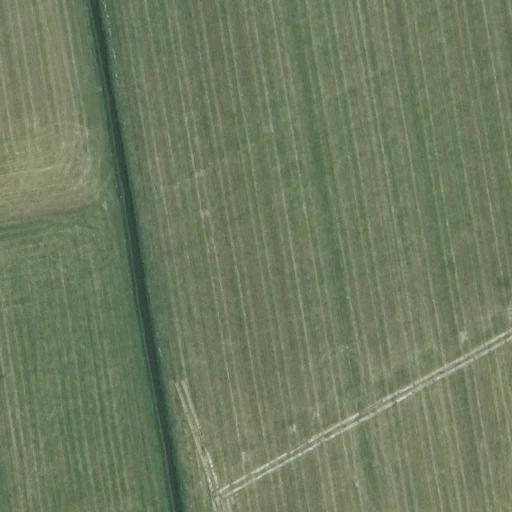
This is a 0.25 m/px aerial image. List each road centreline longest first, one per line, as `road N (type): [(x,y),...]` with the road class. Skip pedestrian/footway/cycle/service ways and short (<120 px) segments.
road 1 (track): [(511,333),(217,495)]
road 2 (track): [(178,382),(220,511)]
